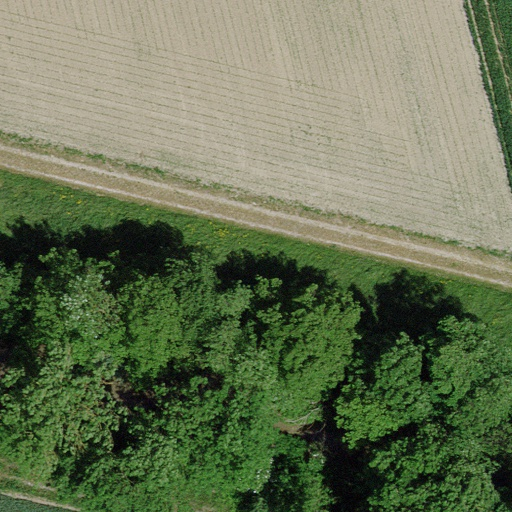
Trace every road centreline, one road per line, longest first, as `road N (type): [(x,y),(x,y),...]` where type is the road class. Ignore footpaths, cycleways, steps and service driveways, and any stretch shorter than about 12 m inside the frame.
road 1 (track): [(0,158),(511,277)]
road 2 (track): [(0,474),(153,511)]
